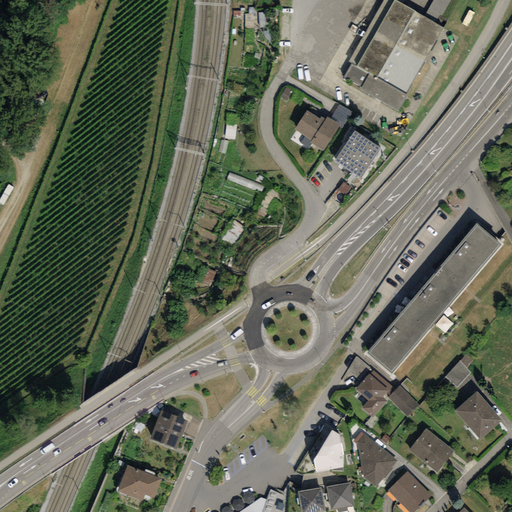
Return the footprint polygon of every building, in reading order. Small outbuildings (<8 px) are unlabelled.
[(443,28),(393,0),(356,66),(352,63),(344,78),(360,87),(359,89),(398,111),(407,96),(405,94),(443,28)] [(356,66),(393,0),(383,0),(348,61),(352,63),(356,66)] [(442,21),(453,0),(436,0),(429,14),(442,21)] [(307,144),(321,153),(338,127),(325,118),(321,123),(305,112),(293,131),(309,141),(307,144)] [(347,140),(333,161),(362,179),(381,150),(367,141),(362,149),(347,140)] [(234,245),(244,228),(235,223),(226,240),(234,245)] [(392,377),(502,246),(476,224),(365,354),(392,377)] [(455,388),(470,375),(462,365),(447,378),(455,388)] [(374,370),(370,374),(388,391),(386,393),(389,396),(395,390),(374,370)] [(388,391),(369,374),(355,389),(368,401),(361,408),(372,418),(387,401),(382,397),(386,393),(388,391)] [(389,396),(388,397),(407,417),(419,406),(400,386),(395,390),(389,396)] [(477,391),(454,411),(479,439),(502,420),(477,391)] [(188,421),(161,411),(150,439),(176,449),(188,421)] [(454,451),(426,429),(409,450),(437,472),(454,451)] [(339,434),(332,431),(313,460),(315,471),(343,467),(344,452),(339,434)] [(397,460),(364,434),(357,444),(363,477),(376,487),(397,460)] [(162,479),(127,465),(117,491),(142,501),(145,495),(154,498),(162,479)] [(415,511),(431,496),(407,472),(388,491),(408,511),(415,511)] [(350,483),(326,487),(331,510),(354,506),(350,483)] [(321,488),(297,492),(301,511),(315,511),(325,510),(321,488)] [(275,491),(270,489),(267,500),(262,511),(286,511),(288,493),(276,489),(275,491)] [(262,511),(267,500),(260,498),(240,511),(262,511)]
